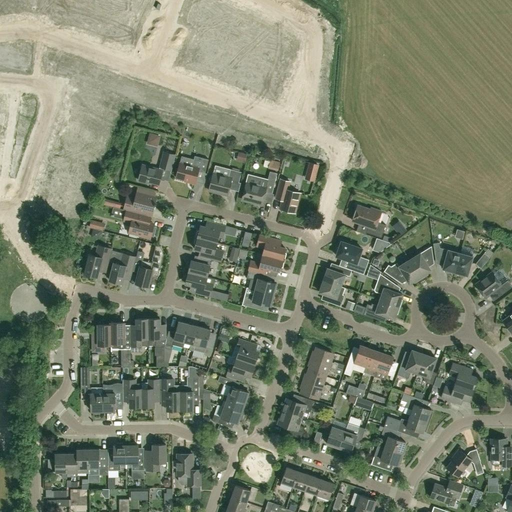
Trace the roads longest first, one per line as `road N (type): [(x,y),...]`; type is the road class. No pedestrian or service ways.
road 1 (unknown): [(318,239),(340,167),(339,153),(323,137),(43,35),(0,34)]
road 2 (unknown): [(84,294),(47,277),(7,208),(19,194),(48,101),(33,83),(0,79)]
road 3 (residential): [(167,298),(182,214),(196,207),(318,239),(304,303)]
road 4 (residential): [(52,403),(68,380),(78,297),(167,298)]
road 5 (residential): [(52,403),(79,429),(172,429),(233,449)]
road 6 (residential): [(256,438),(348,467),(356,479),(404,497)]
road 7 (residential): [(404,497),(454,426),(510,419)]
road 8 (residential): [(420,330),(416,304),(428,289),(447,285),(469,303),(470,322),(459,336)]
road 9 (residential): [(290,330),(167,298)]
road 10 (residential): [(304,303),(396,340),(420,330)]
